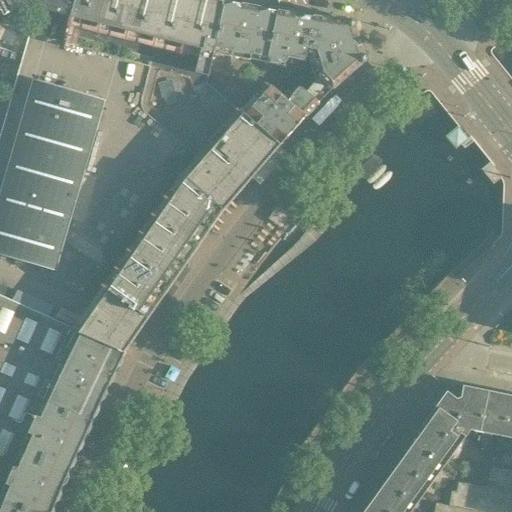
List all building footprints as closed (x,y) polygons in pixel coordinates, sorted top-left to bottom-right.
[(0,0),(0,11),(1,10),(4,16),(12,12),(5,0),(0,0)] [(32,6),(28,0),(5,0),(12,12),(21,30),(25,31),(32,6)] [(29,15),(25,31),(30,32),(63,42),(70,17),(69,17),(50,12),(53,0),(33,0),(32,6),(29,15)] [(53,0),(50,12),(69,17),(73,0),(53,0)] [(219,0),(73,0),(69,17),(70,17),(66,32),(210,71),(213,53),(225,1),(219,0)] [(231,57),(242,5),(225,1),(213,53),(231,57)] [(260,8),(242,5),(231,57),(237,58),(238,52),(250,55),(260,8)] [(278,12),(260,8),(250,55),(262,58),(260,63),(267,64),(268,59),(278,12)] [(296,15),(278,12),(268,59),(277,61),(276,64),(284,66),(296,15)] [(308,45),(313,18),(296,15),(284,66),(293,66),(294,62),(304,64),(306,53),(308,45)] [(356,32),(354,27),(355,26),(356,25),(356,24),(356,23),(355,23),(355,22),(354,21),(353,20),(352,20),(351,20),(350,20),(348,21),(348,22),(338,21),(313,18),(308,45),(313,46),(356,32)] [(356,32),(313,46),(317,67),(330,60),(362,50),(356,32)] [(21,54),(0,44),(0,56),(20,61),(21,54)] [(367,59),(367,58),(366,57),(364,55),(362,50),(330,60),(317,67),(319,77),(332,89),(352,71),(361,63),(364,64),(365,63),(366,62),(367,61),(367,60),(367,59)] [(250,100),(218,73),(209,84),(238,108),(241,111),(250,100)] [(305,118),(332,89),(319,77),(306,92),(301,87),(298,88),(286,102),(305,118)] [(305,118),(286,102),(265,83),(242,111),(243,113),(281,145),(305,118)] [(107,106),(33,85),(0,200),(0,259),(58,276),(107,106)] [(0,130),(9,99),(0,96),(0,130)] [(269,157),(281,145),(243,113),(243,114),(237,109),(228,121),(269,157)] [(257,170),(269,157),(228,121),(218,133),(257,170)] [(460,131),(460,132),(457,129),(451,133),(460,144),(467,139),(460,131)] [(198,155),(237,189),(257,170),(218,133),(198,155)] [(185,168),(226,202),(237,189),(198,155),(185,168)] [(185,168),(171,188),(214,218),(226,202),(185,168)] [(160,206),(164,208),(202,233),(214,218),(171,188),(160,206)] [(188,251),(202,233),(160,206),(146,222),(188,251)] [(188,251),(146,222),(133,243),(175,269),(188,251)] [(148,307),(175,269),(133,243),(107,280),(148,307)] [(120,347),(148,307),(107,280),(85,313),(78,323),(120,347)] [(78,333),(77,333),(0,297),(0,338),(108,387),(124,354),(78,333)] [(108,387),(0,338),(0,379),(92,421),(101,401),(108,387)] [(173,381),(179,371),(171,367),(166,377),(173,381)] [(0,419),(77,454),(92,421),(0,379),(0,419)] [(408,511),(405,510),(432,473),(437,476),(453,455),(448,451),(469,422),(480,424),(487,390),(463,386),(460,397),(457,399),(447,391),(404,450),(360,510),(359,511),(408,511)] [(511,395),(487,390),(480,424),(478,432),(511,438),(511,395)] [(77,454),(0,419),(0,461),(2,462),(62,487),(77,454)] [(62,487),(2,462),(0,466),(0,501),(22,511),(51,511),(54,507),(62,487)] [(511,511),(511,492),(458,482),(456,492),(451,491),(448,507),(475,511),(511,511)] [(22,511),(0,501),(0,511),(22,511)]
